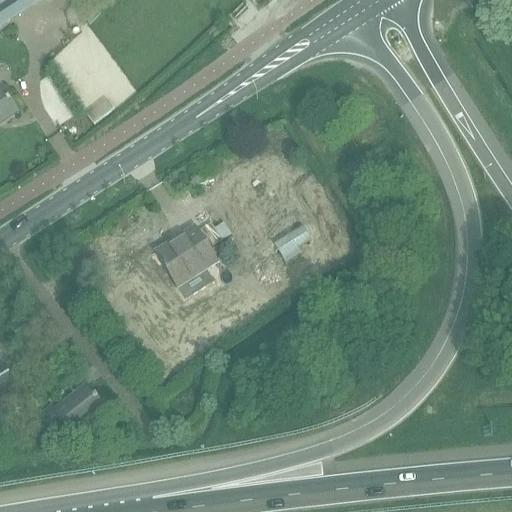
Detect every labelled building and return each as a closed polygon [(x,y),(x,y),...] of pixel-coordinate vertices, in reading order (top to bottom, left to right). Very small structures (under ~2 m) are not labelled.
[(0,0),(0,30),(41,5),(38,0),(0,0)] [(1,89),(0,89),(0,126),(18,115),(1,89)] [(288,182),(279,167),(259,179),(268,194),(288,182)] [(224,224),(213,231),(221,242),(231,235),(224,224)] [(211,227),(198,235),(209,252),(222,243),(221,242),(213,231),(211,227)] [(312,243),(303,229),(274,247),(285,266),(301,256),(298,252),(312,243)] [(200,292),(191,279),(216,263),(209,252),(198,235),(195,230),(180,240),(182,243),(158,258),(185,301),(200,292)] [(0,396),(15,387),(13,383),(3,366),(0,367),(0,396)] [(108,414),(87,388),(54,414),(51,410),(40,419),(56,439),(67,431),(75,440),(108,414)]
